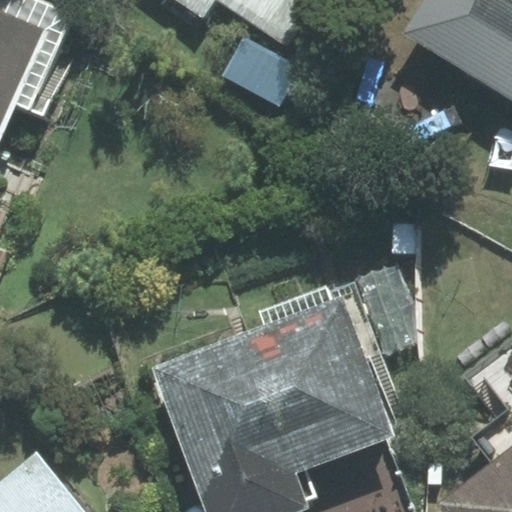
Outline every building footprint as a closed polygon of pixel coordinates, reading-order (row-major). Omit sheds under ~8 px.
[(0,0),(0,229),(5,218),(0,216),(0,138),(9,117),(40,130),(81,28),(12,0),(0,0)] [(170,0),(199,19),(206,8),(273,52),(306,0),(170,0)] [(511,0),(430,0),(405,40),(511,113),(511,0)] [(246,345),(153,373),(194,511),(297,511),(291,491),(386,463),(337,297),(241,326),(246,345)] [(511,511),(511,418),(462,452),(481,479),(432,511),(511,511)] [(58,511),(27,471),(0,492),(0,511),(58,511)]
